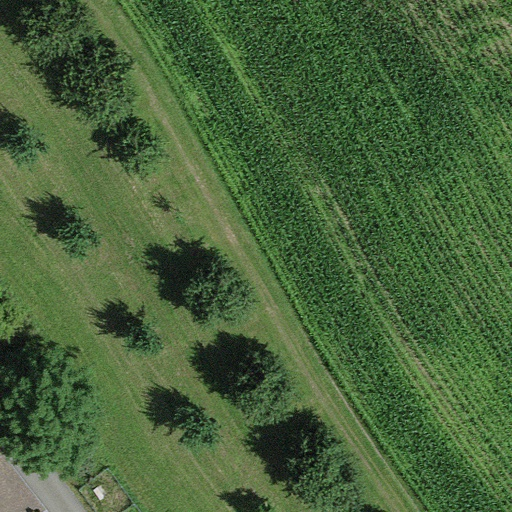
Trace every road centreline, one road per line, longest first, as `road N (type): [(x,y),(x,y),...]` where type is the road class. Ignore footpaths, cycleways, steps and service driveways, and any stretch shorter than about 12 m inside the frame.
road 1 (motorway): [(413,511),(193,212),(17,0)]
road 2 (track): [(398,511),(181,138),(83,0)]
road 3 (motorway): [(0,145),(283,511)]
